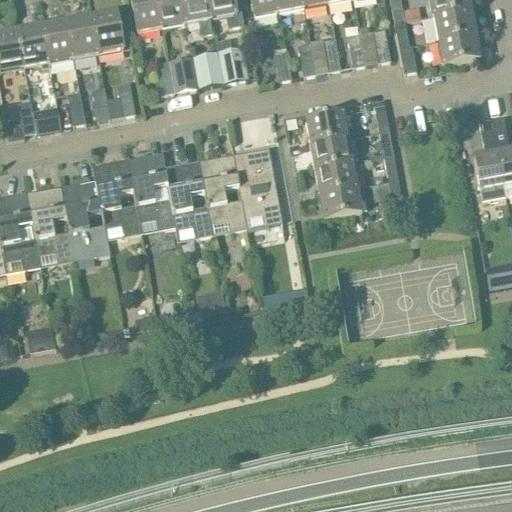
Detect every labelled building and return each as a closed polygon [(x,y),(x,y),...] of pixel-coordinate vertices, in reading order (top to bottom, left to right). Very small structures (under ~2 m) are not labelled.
[(137,39),(161,34),(154,0),(136,0),(130,1),(137,39)] [(154,0),(161,34),(186,30),(180,0),(154,0)] [(206,0),(180,0),(186,30),(201,27),(204,41),(214,39),(211,25),(206,0)] [(232,0),(206,0),(211,25),(226,22),(228,34),(244,31),(240,13),(235,14),(232,0)] [(249,0),(254,23),(279,19),(275,0),(249,0)] [(300,0),(275,0),(279,19),(303,14),(300,0)] [(326,0),(300,0),(303,14),(328,9),(326,0)] [(351,0),(326,0),(328,9),(353,5),(351,0)] [(428,0),(433,21),(471,14),(468,0),(428,0)] [(400,2),(390,4),(394,28),(404,27),(400,2)] [(471,14),(433,21),(437,46),(475,39),(471,14)] [(116,18),(91,22),(98,60),(123,55),(116,18)] [(74,64),(98,60),(91,22),(67,27),(74,64)] [(67,27),(42,32),(49,69),(74,64),(67,27)] [(409,51),(404,27),(394,28),(399,53),(409,51)] [(24,73),(49,69),(42,32),(17,36),(24,73)] [(384,35),(371,37),(377,69),(390,67),(384,35)] [(0,77),(24,73),(17,36),(0,39),(0,77)] [(480,65),(475,39),(437,46),(442,72),(480,65)] [(352,73),(365,71),(359,40),(346,42),(352,73)] [(341,76),(335,44),(322,46),(328,78),(341,76)] [(315,80),(309,49),(297,51),(303,83),(315,80)] [(412,51),(409,51),(399,53),(404,79),(416,77),(412,51)] [(291,85),(285,53),(273,56),(279,87),(291,85)] [(217,58),(223,89),(223,90),(248,85),(242,54),(217,58)] [(217,58),(192,63),(198,94),(223,89),(217,58)] [(198,94),(192,63),(168,68),(173,99),(198,94)] [(173,99),(168,68),(167,67),(155,70),(161,101),(173,99)] [(116,91),(120,110),(122,122),(135,120),(129,88),(116,91)] [(97,127),(110,125),(104,93),(92,95),(97,127)] [(85,129),(79,97),(67,100),(73,131),(85,129)] [(60,134),(55,102),(42,104),(48,136),(60,134)] [(36,138),(30,106),(18,109),(24,140),(36,138)] [(384,112),(374,113),(379,138),(389,136),(385,116),(384,112)] [(306,126),(310,151),(348,144),(343,119),(306,126)] [(495,124),(491,125),(505,202),(511,200),(511,154),(510,155),(504,122),(495,124)] [(482,206),(505,202),(491,125),(479,127),(485,159),(474,161),(480,195),(482,206)] [(389,136),(379,138),(383,162),(393,160),(389,136)] [(354,143),(348,144),(350,155),(356,153),(354,143)] [(352,168),(350,155),(348,144),(310,151),(315,175),(352,168)] [(268,154),(233,161),(239,192),(241,206),(244,223),(262,220),(264,232),(282,229),(268,154)] [(163,160),(127,166),(133,197),(136,211),(139,228),(156,225),(158,237),(175,234),(176,234),(164,174),(165,174),(163,160)] [(398,186),(393,160),(383,162),(388,187),(398,186)] [(233,161),(199,167),(205,199),(207,212),(210,229),(227,226),(230,239),(247,235),(244,223),(241,206),(226,209),(224,195),(239,192),(233,161)] [(127,166),(93,173),(95,186),(96,186),(102,218),(104,231),(105,235),(122,231),(125,244),(141,241),(139,228),(136,211),(120,214),(118,200),(133,197),(127,166)] [(165,174),(164,174),(176,234),(175,234),(175,236),(194,232),(197,245),(213,242),(210,229),(207,212),(192,215),(189,202),(205,199),(199,167),(165,174)] [(352,168),(315,175),(319,200),(357,193),(352,168)] [(95,186),(61,192),(67,224),(70,238),(75,267),(111,260),(108,247),(107,247),(105,235),(104,231),(88,234),(86,221),(102,218),(96,186),(95,186)] [(401,204),(398,186),(388,187),(391,205),(401,204)] [(61,192),(27,199),(38,261),(56,258),(58,270),(75,267),(70,238),(54,241),(51,227),(67,224),(61,192)] [(362,218),(357,193),(319,200),(324,225),(362,218)] [(27,199),(0,203),(0,245),(1,250),(4,267),(21,264),(23,276),(41,273),(38,261),(27,199)] [(501,274),(485,277),(489,296),(505,293),(501,274)] [(306,293),(290,296),(293,309),(308,306),(306,293)] [(290,296),(259,302),(262,316),(293,309),(290,296)] [(221,297),(210,300),(213,320),(225,318),(221,297)] [(258,301),(247,303),(249,316),(260,314),(258,301)] [(150,322),(135,325),(137,336),(153,333),(150,322)] [(51,332),(37,335),(41,357),(55,354),(51,332)] [(5,348),(0,348),(0,363),(8,362),(5,348)]
